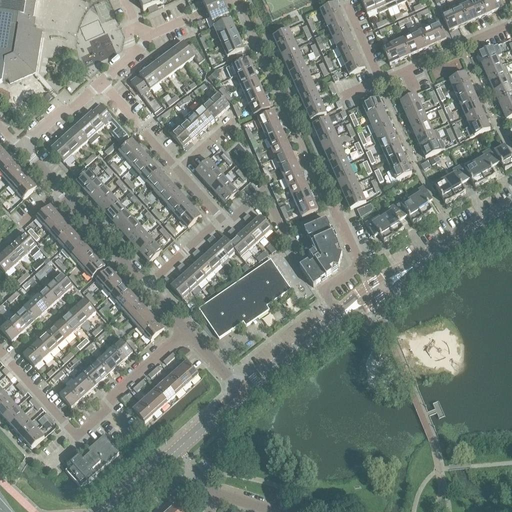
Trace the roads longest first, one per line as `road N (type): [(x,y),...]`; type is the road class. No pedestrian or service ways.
road 1 (tertiary): [(340,317),(511,211)]
road 2 (residential): [(223,223),(265,185),(282,232),(335,209)]
road 3 (residential): [(77,440),(183,339)]
road 4 (residential): [(382,80),(511,23)]
road 5 (residential): [(340,317),(325,291),(359,261),(335,209)]
road 6 (residential): [(142,292),(57,192)]
road 7 (tertiary): [(236,396),(340,317)]
